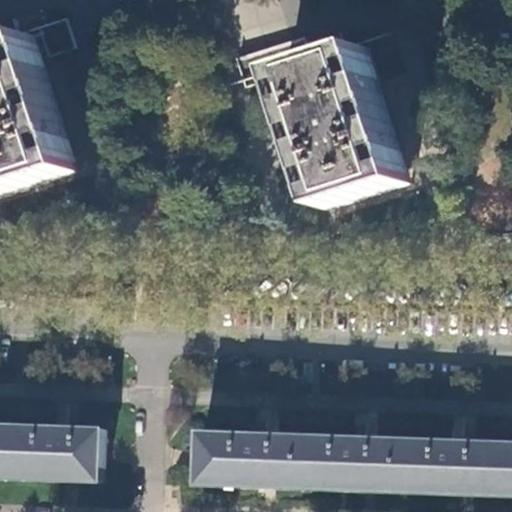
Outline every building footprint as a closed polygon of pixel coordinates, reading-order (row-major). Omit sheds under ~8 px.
[(80,49),(71,21),(42,31),(52,58),(80,49)] [(0,50),(0,201),(82,174),(38,38),(0,50)] [(315,67),(305,40),(239,60),(248,88),(287,76),(309,144),(331,212),(414,186),(369,49),(315,67)] [(0,480),(6,481),(8,429),(0,428),(0,480)] [(8,429),(6,481),(105,485),(107,432),(54,431),(8,429)] [(302,491),(304,440),(251,438),(206,436),(204,487),(302,491)] [(356,441),(304,440),(302,491),(402,494),(403,443),(356,441)] [(403,443),(402,494),(500,497),(501,446),(456,445),(403,443)] [(511,446),(501,446),(500,497),(511,497),(511,446)]
